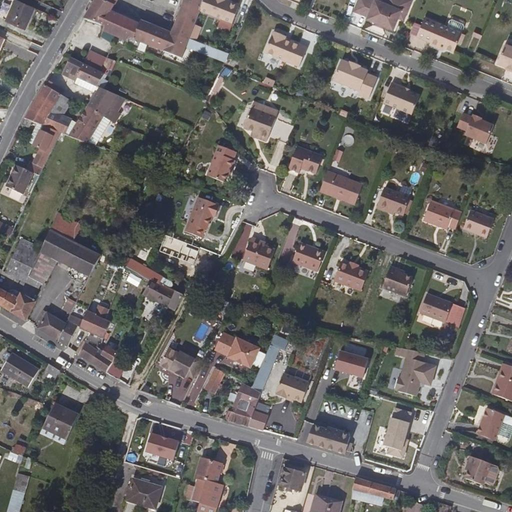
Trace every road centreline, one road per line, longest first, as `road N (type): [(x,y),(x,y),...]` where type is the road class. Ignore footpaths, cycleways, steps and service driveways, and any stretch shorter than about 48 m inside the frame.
road 1 (tertiary): [(0,321),(117,393),(270,442)]
road 2 (residential): [(267,0),(463,85),(511,98)]
road 3 (residential): [(492,284),(260,194)]
road 4 (residential): [(417,486),(492,284)]
road 5 (residential): [(0,151),(82,0)]
road 6 (tertiary): [(270,442),(417,486)]
